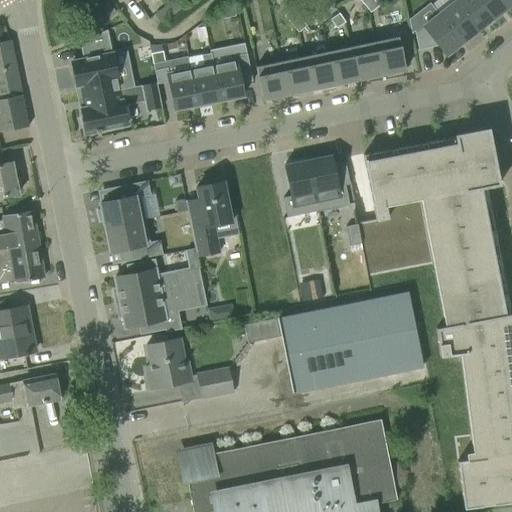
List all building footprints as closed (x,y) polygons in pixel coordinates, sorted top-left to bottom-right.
[(173,0),(154,14),(161,25),(181,10),(174,0),(173,0)] [(369,13),(378,6),(372,0),(367,0),(362,4),(369,13)] [(491,19),(475,0),(450,0),(453,3),(453,2),(476,31),(491,19)] [(506,7),(500,0),(475,0),(491,19),(506,7)] [(95,10),(103,21),(115,13),(107,2),(95,10)] [(476,31),(453,2),(453,3),(439,14),(439,13),(438,14),(461,43),(461,42),(476,31)] [(232,6),(221,8),(223,18),(234,16),(232,6)] [(298,17),(291,9),(283,16),(290,25),(298,17)] [(344,22),(338,13),(329,20),(335,29),(344,22)] [(461,43),(438,14),(423,25),(422,24),(414,31),(418,50),(438,46),(445,56),(446,55),(461,43)] [(297,33),(306,26),(298,17),(290,25),(297,33)] [(118,89),(106,30),(79,43),(82,60),(70,63),(75,86),(79,85),(81,97),(118,89)] [(404,70),(397,37),(373,42),(380,75),(404,70)] [(0,131),(27,126),(10,40),(10,39),(0,41),(0,131)] [(380,75),(373,42),(349,47),(356,80),(380,75)] [(356,80),(349,47),(326,52),(333,85),(356,80)] [(162,52),(150,54),(152,64),(164,61),(162,52)] [(333,85),(326,52),(302,57),(309,90),(333,85)] [(219,100),(210,53),(201,55),(203,67),(190,70),(197,105),(219,100)] [(251,82),(246,54),(233,56),(234,61),(213,65),(210,53),(219,100),(242,96),(240,84),(251,82)] [(309,90),(302,57),(279,62),(286,95),(309,90)] [(286,95),(279,62),(255,67),(262,100),(286,95)] [(197,105),(190,70),(168,74),(167,68),(154,71),(156,84),(168,82),(174,110),(197,105)] [(126,125),(122,105),(143,100),(145,111),(161,108),(156,86),(155,83),(119,90),(118,89),(81,97),(84,109),(80,110),(85,133),(95,131),(95,132),(100,131),(99,130),(126,125)] [(511,313),(509,314),(484,188),(498,185),(498,183),(488,134),(487,128),(453,135),(454,137),(441,139),(423,143),(410,145),(392,149),(380,151),(362,155),(375,219),(358,223),(356,223),(356,224),(372,277),(431,265),(443,326),(435,328),(439,356),(448,355),(459,353),(469,435),(453,437),(456,461),(462,508),(480,506),(493,504),(511,502),(511,501),(511,313)] [(330,155),(307,160),(317,211),(348,205),(344,185),(336,187),(330,155)] [(290,196),(282,198),(286,217),(317,211),(307,160),(283,165),(290,196)] [(0,196),(17,194),(12,162),(0,164),(0,161),(0,196)] [(201,217),(188,220),(195,257),(218,252),(216,239),(237,235),(234,221),(232,209),(228,210),(222,182),(218,182),(218,179),(204,181),(205,185),(195,187),(198,199),(201,217)] [(114,217),(115,224),(143,218),(139,197),(149,195),(147,181),(120,186),(120,188),(129,187),(131,197),(111,201),(112,206),(107,207),(109,218),(114,217)] [(183,199),(174,201),(176,212),(185,210),(183,199)] [(0,249),(38,243),(32,212),(1,217),(1,221),(0,221),(0,249)] [(143,218),(115,224),(121,249),(129,248),(132,259),(123,261),(123,262),(162,254),(159,240),(148,243),(143,218)] [(356,224),(345,227),(348,246),(360,244),(358,232),(356,224)] [(0,249),(0,284),(43,277),(38,243),(0,249)] [(112,289),(115,303),(197,287),(193,269),(155,276),(152,261),(127,266),(129,274),(114,277),(116,289),(112,289)] [(197,287),(115,303),(118,317),(122,316),(124,328),(139,325),(141,332),(166,327),(163,312),(200,304),(197,287)] [(281,338),(293,396),(421,368),(407,293),(278,318),(243,325),(248,344),(281,338)] [(0,311),(0,358),(34,351),(25,307),(0,311)] [(219,307),(206,310),(209,323),(222,320),(219,307)] [(146,376),(149,391),(186,383),(177,338),(146,344),(152,375),(146,376)] [(13,409),(59,400),(54,374),(0,385),(0,403),(12,401),(13,409)] [(197,380),(200,398),(234,392),(230,374),(197,380)] [(197,477),(185,479),(192,511),(210,511),(216,511),(343,511),(395,502),(380,421),(193,457),(197,477)]
